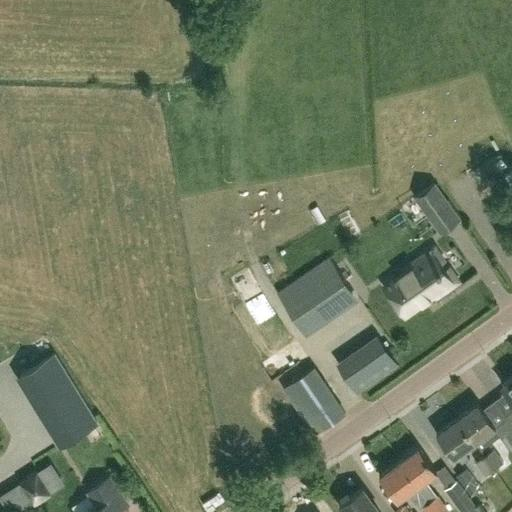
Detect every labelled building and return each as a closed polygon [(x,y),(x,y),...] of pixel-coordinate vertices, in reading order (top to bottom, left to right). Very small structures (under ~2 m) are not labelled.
[(434,183),(415,196),(428,214),(429,213),(441,230),(458,218),(446,201),(447,201),(434,183)] [(404,272),(384,286),(404,314),(434,293),(436,296),(459,281),(449,267),(444,270),(439,264),(444,260),(434,246),(417,258),(418,261),(415,263),(413,260),(412,261),(414,265),(404,272)] [(306,334),(358,298),(329,254),(276,290),(306,334)] [(239,283),(247,298),(265,287),(256,273),(239,283)] [(20,374),(62,443),(97,421),(55,353),(20,374)] [(271,364),(280,379),(298,368),(289,353),(271,364)] [(312,431),(344,411),(314,365),(282,386),(293,401),(312,431)] [(511,376),(501,384),(511,398),(511,408),(504,415),(511,424),(511,376)] [(457,417),(474,441),(495,426),(478,402),(457,417)] [(453,457),(474,441),(457,417),(436,432),(453,457)] [(398,460),(416,484),(436,470),(418,445),(398,460)] [(484,454),(494,467),(503,460),(493,447),(484,454)] [(484,454),(475,460),(484,474),(494,467),(484,454)] [(436,511),(428,500),(416,484),(398,460),(379,474),(397,499),(407,491),(422,511),(436,511)] [(470,494),(480,487),(466,467),(456,474),(470,494)] [(35,468),(18,480),(19,482),(33,503),(34,505),(51,494),(51,492),(37,471),(35,468)] [(114,511),(109,505),(123,495),(109,476),(88,490),(99,506),(89,511),(114,511)] [(480,511),(457,480),(447,488),(464,511),(480,511)] [(379,511),(380,511),(361,487),(339,504),(345,511),(379,511)] [(436,511),(441,511),(448,508),(437,493),(428,500),(436,511)]
